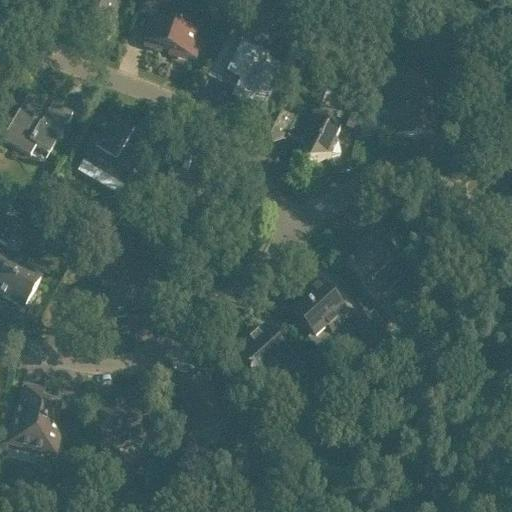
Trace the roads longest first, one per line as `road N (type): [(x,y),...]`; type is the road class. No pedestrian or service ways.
road 1 (residential): [(298,232),(183,113),(0,25)]
road 2 (residential): [(298,232),(177,340),(125,364),(0,345)]
road 3 (residential): [(511,240),(454,192),(403,177),(361,184),(298,232)]
